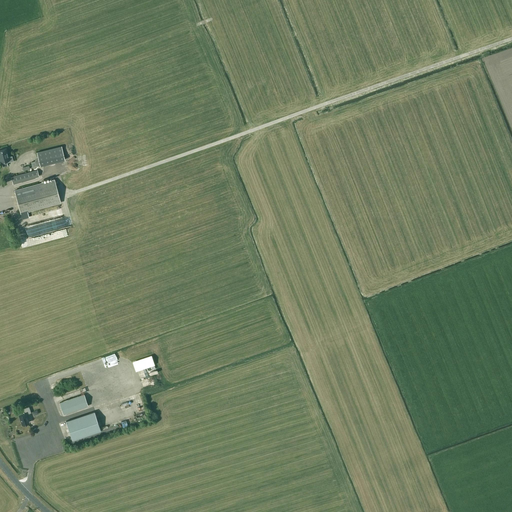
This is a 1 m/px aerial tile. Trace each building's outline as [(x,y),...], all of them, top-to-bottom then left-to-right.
[(36,152),(40,166),(65,160),(61,146),(36,152)] [(6,148),(0,149),(0,162),(6,161),(7,162),(13,161),(12,155),(8,156),(6,148)] [(13,184),(42,176),(40,169),(11,177),(13,184)] [(60,202),(54,180),(15,191),(21,213),(60,202)] [(25,384),(28,392),(35,390),(32,381),(25,384)] [(63,414),(87,406),(83,394),(59,403),(63,414)] [(129,403),(114,407),(116,413),(130,409),(129,403)] [(25,415),(30,413),(28,407),(21,409),(23,414),(18,416),(21,425),(28,423),(25,415)] [(72,440),(100,430),(94,412),(66,421),(72,440)]
